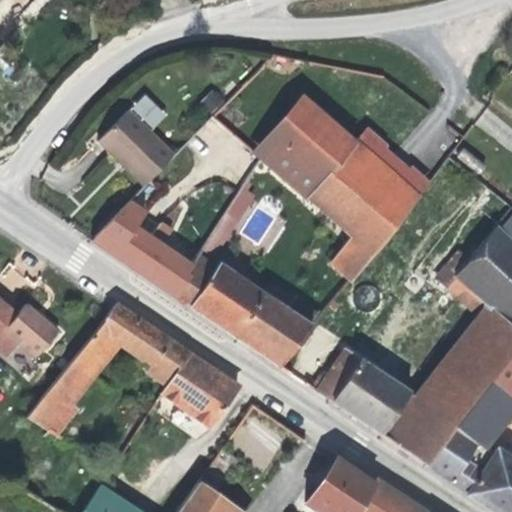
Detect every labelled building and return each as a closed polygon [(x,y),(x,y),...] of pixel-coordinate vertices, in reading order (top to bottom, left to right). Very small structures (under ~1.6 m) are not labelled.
[(199,99),(210,114),(225,102),(214,88),(199,99)] [(281,148),(313,111),(303,102),(298,97),(249,153),(259,162),(275,143),(281,148)] [(141,189),(171,158),(126,111),(95,142),(116,164),(141,189)] [(305,199),(351,144),(313,111),(281,148),(275,143),(259,162),(304,200),(305,199)] [(413,199),(427,181),(364,128),(351,144),(413,199)] [(369,256),(413,199),(351,144),(305,199),(347,237),(348,236),(369,256)] [(126,204),(89,242),(107,255),(114,259),(134,230),(143,216),(126,204)] [(511,247),(511,211),(495,233),(511,247)] [(158,225),(148,240),(160,248),(171,234),(158,225)] [(423,419),(447,435),(489,381),(511,351),(511,247),(495,233),(492,229),(452,277),(444,270),(435,280),(456,299),(463,290),(498,322),(429,411),(423,419)] [(134,230),(114,259),(118,262),(128,269),(148,240),(140,235),(134,230)] [(349,281),(369,256),(348,236),(347,237),(327,263),(349,281)] [(148,240),(128,269),(141,278),(174,299),(187,280),(183,276),(189,269),(160,248),(148,240)] [(198,256),(189,269),(205,280),(214,267),(198,256)] [(187,280),(174,299),(230,338),(275,369),(318,317),(292,299),(282,311),(216,264),(214,267),(205,280),(189,269),(183,276),(187,280)] [(473,318),(409,398),(429,411),(498,322),(463,290),(456,299),(454,301),(473,318)] [(18,317),(0,303),(0,354),(8,360),(20,346),(21,347),(36,359),(59,330),(47,320),(27,305),(18,317)] [(168,384),(186,358),(177,352),(112,308),(45,394),(67,409),(116,348),(168,384)] [(511,351),(489,381),(511,399),(511,351)] [(343,352),(314,394),(349,418),(377,437),(405,396),(343,352)] [(207,433),(233,395),(234,389),(186,358),(168,384),(159,399),(179,413),(176,418),(182,423),(186,427),(191,421),(207,433)] [(447,435),(422,468),(488,511),(511,511),(511,462),(496,452),(488,447),(511,416),(511,399),(489,381),(447,435)] [(405,396),(377,437),(422,468),(447,435),(423,419),(429,411),(409,398),(405,396)] [(511,416),(488,447),(496,452),(511,432),(511,416)] [(236,464),(219,452),(195,486),(213,498),(236,464)] [(355,511),(370,486),(333,460),(319,481),(303,505),(313,511),(355,511)] [(83,511),(135,511),(127,506),(138,490),(111,471),(83,511)] [(417,511),(397,498),(372,482),(370,486),(355,511),(417,511)] [(231,511),(232,511),(213,498),(195,486),(178,511),(231,511)]
